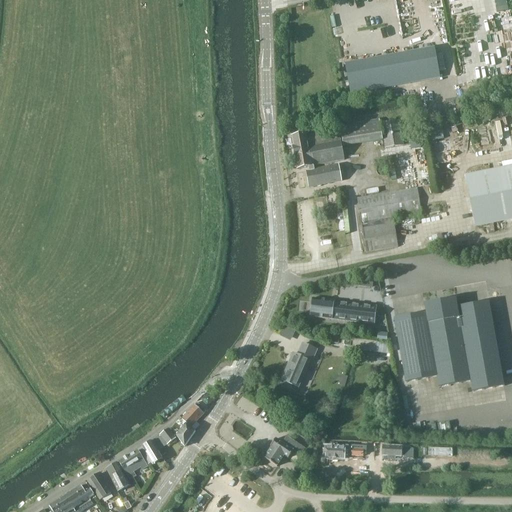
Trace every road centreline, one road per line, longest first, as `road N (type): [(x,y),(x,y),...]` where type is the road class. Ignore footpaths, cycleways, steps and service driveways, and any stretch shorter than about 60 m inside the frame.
road 1 (tertiary): [(233,383),(279,276),(264,0)]
road 2 (unknown): [(279,276),(365,261),(425,264),(476,278),(511,307)]
road 3 (unclassified): [(205,431),(285,490),(388,499)]
road 4 (residential): [(188,403),(28,511)]
